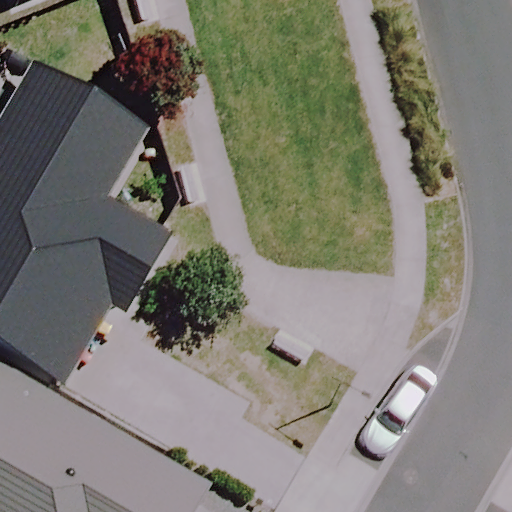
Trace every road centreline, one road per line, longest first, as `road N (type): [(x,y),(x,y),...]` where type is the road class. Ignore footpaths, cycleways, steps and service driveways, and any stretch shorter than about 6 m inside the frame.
road 1 (residential): [(511,341),(497,389),(425,511)]
road 2 (residential): [(469,0),(511,182)]
